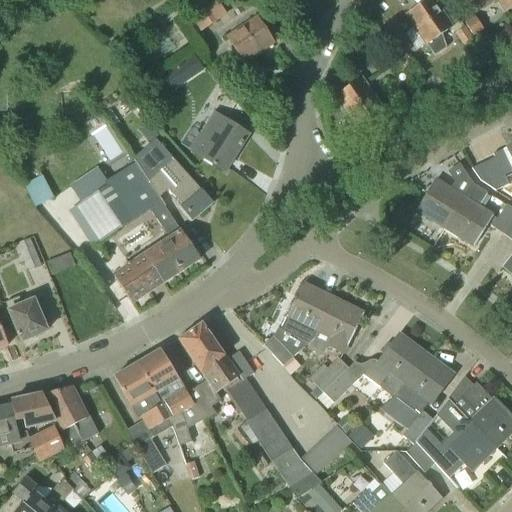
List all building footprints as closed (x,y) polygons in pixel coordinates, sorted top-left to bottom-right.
[(453,28),(434,1),(433,0),(429,0),(406,16),(426,47),(434,58),(445,50),(441,36),(453,28)] [(504,15),(511,9),(511,0),(474,0),(475,1),(482,11),(496,2),(504,15)] [(217,1),(187,21),(197,36),(227,16),(217,1)] [(473,37),(484,31),(475,16),(464,23),(473,37)] [(274,43),(256,17),(225,37),(243,64),(274,43)] [(456,34),(464,48),(473,42),(465,29),(456,34)] [(393,50),(376,62),(381,72),(400,60),(393,50)] [(192,56),(183,62),(192,77),(202,71),(192,56)] [(394,77),(411,66),(405,57),(388,68),(394,77)] [(336,97),(356,127),(382,110),(362,80),(336,97)] [(213,113),(190,150),(225,173),(249,136),(213,113)] [(172,160),(156,142),(155,141),(133,160),(148,182),(159,199),(168,191),(182,207),(181,208),(192,221),(212,204),(173,160),(172,160)] [(501,176),(494,159),(471,170),(481,183),(496,193),(509,186),(505,177),(502,178),(501,176)] [(131,305),(200,260),(180,231),(161,203),(158,200),(159,199),(148,182),(133,160),(132,161),(134,164),(78,203),(80,205),(69,212),(93,248),(131,223),(149,211),(168,239),(112,276),(131,305)] [(449,173),(455,182),(449,190),(435,181),(416,212),(445,229),(473,184),(458,167),(449,173)] [(511,224),(511,209),(505,206),(496,220),(492,218),(492,217),(478,208),(486,194),(473,186),(473,185),(473,184),(445,229),(474,247),(487,225),(503,237),(511,224)] [(398,211),(390,223),(399,228),(406,216),(398,211)] [(29,240),(17,245),(28,273),(41,268),(29,240)] [(70,255),(47,264),(52,276),(75,267),(70,255)] [(287,317),(280,331),(307,345),(312,341),(317,331),(333,299),(302,285),(287,317)] [(47,332),(41,318),(49,315),(43,298),(23,306),(19,297),(5,303),(21,343),(28,340),(31,342),(34,340),(34,338),(47,332)] [(364,314),(333,299),(317,331),(330,338),(325,347),(343,356),(364,314)] [(228,360),(203,324),(179,340),(195,364),(200,361),(206,369),(203,371),(209,380),(198,387),(212,407),(222,400),(218,394),(237,379),(229,366),(231,365),(228,360)] [(0,325),(0,350),(8,347),(0,325)] [(396,396),(403,386),(426,355),(398,335),(377,364),(375,362),(371,362),(369,363),(363,366),(360,366),(357,366),(355,364),(348,370),(347,369),(322,394),(333,405),(362,377),(392,399),(396,396)] [(269,356),(283,370),(292,361),(291,360),(294,356),(283,344),(269,356)] [(212,407),(198,387),(186,395),(182,388),(161,351),(138,364),(155,394),(166,388),(170,394),(172,399),(162,405),(170,418),(173,428),(180,449),(192,445),(187,430),(217,413),(212,407)] [(245,378),(246,380),(254,374),(239,353),(228,360),(231,365),(229,366),(237,379),(239,383),(245,378)] [(453,376),(426,355),(403,386),(430,407),(453,376)] [(316,401),(322,394),(347,369),(337,360),(327,370),(323,367),(309,381),(316,388),(310,395),(316,401)] [(299,368),(292,361),(283,370),(289,377),(299,368)] [(141,417),(149,430),(170,418),(162,405),(155,394),(138,364),(113,378),(131,407),(138,419),(141,417)] [(226,394),(232,403),(253,390),(246,380),(245,378),(239,383),(226,394)] [(448,400),(448,401),(495,449),(511,432),(511,417),(495,399),(493,401),(476,384),(473,387),(465,378),(448,400)] [(86,418),(71,388),(43,396),(54,420),(56,424),(61,433),(64,431),(74,427),(80,440),(82,444),(99,435),(89,417),(86,418)] [(232,403),(238,414),(260,400),(253,390),(232,403)] [(12,408),(16,424),(23,421),(25,431),(56,424),(54,420),(43,396),(43,395),(11,404),(12,408)] [(238,414),(245,424),(266,410),(260,400),(238,414)] [(470,473),(495,449),(448,401),(437,416),(454,434),(440,447),(425,431),(415,444),(434,465),(449,480),(463,466),(470,473)] [(16,424),(12,408),(0,410),(0,435),(9,433),(13,453),(32,449),(29,443),(25,434),(18,435),(16,424)] [(245,424),(252,434),(273,420),(266,410),(245,424)] [(422,412),(402,437),(413,446),(415,444),(425,431),(432,421),(422,412)] [(346,436),(356,426),(347,416),(337,426),(346,436)] [(252,434),(258,444),(279,430),(273,420),(252,434)] [(373,439),(360,425),(347,438),(360,452),(373,439)] [(74,427),(64,431),(71,445),(80,440),(74,427)] [(245,449),(251,444),(239,427),(232,432),(245,449)] [(327,435),(343,452),(352,444),(347,439),(336,427),(327,435)] [(64,450),(54,430),(29,443),(32,449),(40,463),(64,450)] [(258,444),(265,454),(286,440),(279,430),(258,444)] [(343,452),(327,435),(318,443),(334,461),(343,452)] [(265,454),(271,464),(293,450),(286,440),(265,454)] [(150,441),(138,449),(153,475),(165,467),(150,441)] [(334,461),(318,443),(309,452),(324,469),(334,461)] [(405,454),(409,457),(424,474),(433,466),(434,465),(415,444),(413,446),(413,447),(405,454)] [(127,464),(136,457),(129,447),(104,465),(122,490),(131,484),(125,474),(131,470),(127,464)] [(99,467),(101,465),(108,459),(100,448),(93,453),(91,455),(99,467)] [(271,464),(278,474),(299,460),(293,450),(271,464)] [(299,460),(312,475),(315,478),(324,469),(309,452),(299,460)] [(383,466),(402,486),(390,496),(404,511),(428,511),(440,501),(415,473),(415,474),(396,454),(383,466)] [(105,475),(99,467),(91,455),(82,462),(96,481),(105,475)] [(287,489),(312,475),(299,460),(278,474),(287,489)] [(191,481),(199,478),(195,463),(187,465),(191,481)] [(66,481),(73,489),(81,500),(90,491),(73,474),(66,481)] [(296,501),(297,500),(321,484),(315,478),(312,475),(287,489),(296,501)] [(57,487),(43,502),(33,494),(37,489),(25,479),(12,495),(23,504),(16,511),(54,511),(73,489),(66,481),(58,488),(57,487)] [(319,487),(321,484),(297,500),(307,511),(340,511),(341,511),(319,487)] [(357,511),(404,511),(390,496),(380,486),(370,496),(366,492),(352,505),(357,511)]
